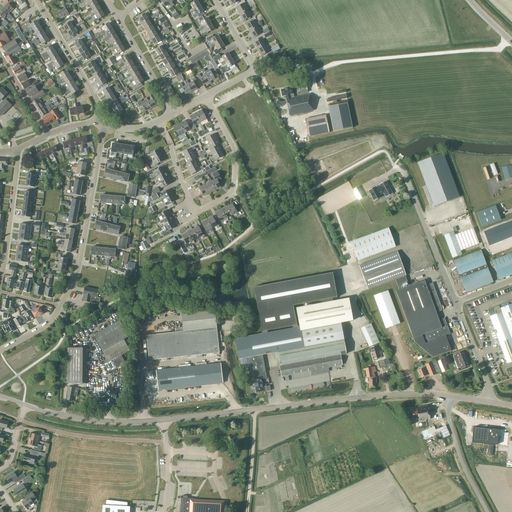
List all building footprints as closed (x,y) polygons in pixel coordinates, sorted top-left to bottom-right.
[(16,0),(19,5),(20,5),(22,9),(27,6),(25,1),(24,0),(16,0)] [(88,3),(93,0),(86,0),(87,1),(80,5),(82,8),(85,6),(89,4),(88,3)] [(91,9),(98,5),(95,0),(93,0),(88,3),(89,4),(91,8),(87,10),(88,12),(92,10),(91,9)] [(194,10),(200,6),(197,0),(190,4),(193,8),(189,10),(190,12),(194,10)] [(8,14),(13,9),(8,3),(3,8),(8,14)] [(239,14),(248,9),(244,3),(235,8),(239,14)] [(95,14),(101,10),(98,5),(91,9),(92,10),(94,13),(90,15),(91,17),(95,15),(95,14)] [(196,14),(193,16),(194,18),(198,15),(197,15),(203,12),(203,11),(200,6),(194,10),(196,14)] [(69,10),(68,7),(65,8),(56,14),(60,20),(69,14),(67,12),(69,10)] [(12,17),(8,14),(3,8),(0,10),(0,15),(3,19),(6,16),(10,19),(12,17)] [(248,9),(239,14),(243,21),(251,16),(248,9)] [(95,14),(95,15),(97,18),(93,20),(94,22),(95,22),(96,23),(99,22),(98,19),(105,16),(101,10),(95,14)] [(148,18),(150,17),(148,14),(150,13),(148,11),(144,13),(145,14),(138,18),(142,23),(148,19),(148,18)] [(151,24),(149,20),(153,18),(152,16),(150,17),(148,18),(148,19),(142,23),(145,28),(151,24)] [(204,27),(211,23),(207,18),(201,22),(203,26),(200,28),(201,30),(204,28),(204,27)] [(73,27),(73,26),(71,23),(74,21),(73,19),(69,21),(70,22),(63,26),(67,31),(73,27)] [(155,30),(154,29),(152,26),(160,21),(159,19),(155,22),(155,21),(151,24),(145,28),(148,34),(155,30)] [(28,33),(31,31),(33,30),(39,26),(36,20),(30,24),(32,27),(23,32),(24,35),(28,33)] [(249,32),(258,27),(254,20),(245,25),(249,32)] [(105,32),(112,28),(109,23),(102,27),(104,30),(94,36),(96,39),(102,35),(106,33),(105,32)] [(204,27),(204,28),(206,31),(203,33),(204,35),(208,33),(207,33),(214,29),(211,23),(204,27)] [(73,27),(67,31),(70,37),(77,33),(76,32),(74,28),(76,27),(78,26),(76,24),(73,26),(73,27)] [(36,35),(43,31),(39,26),(33,30),(36,35)] [(158,35),(157,34),(156,32),(160,30),(158,27),(154,29),(155,30),(148,34),(151,39),(158,35)] [(258,27),(249,32),(253,38),(261,33),(258,27)] [(109,38),(115,34),(112,28),(105,32),(106,33),(108,36),(102,40),(103,42),(109,38)] [(39,40),(46,36),(43,31),(36,35),(39,40)] [(10,41),(5,32),(0,34),(0,47),(5,45),(10,41)] [(158,35),(151,39),(154,45),(161,41),(158,36),(162,34),(161,32),(157,34),(158,35)] [(112,43),(118,39),(115,34),(109,38),(111,42),(107,44),(108,46),(112,44),(112,43)] [(214,45),(221,41),(218,35),(213,38),(212,35),(206,39),(207,41),(211,39),(214,43),(210,46),(211,48),(215,45),(214,45)] [(46,36),(39,40),(37,41),(39,43),(41,42),(42,45),(49,41),(46,36)] [(84,45),(84,44),(81,41),(85,39),(84,37),(80,39),(80,40),(74,44),(77,49),(84,45)] [(257,50),(266,45),(262,38),(254,43),(257,50)] [(115,48),(122,44),(118,39),(112,43),(112,44),(114,47),(110,49),(112,51),(115,49),(115,48)] [(17,44),(14,40),(2,48),(7,56),(20,48),(19,48),(24,45),(21,42),(17,44)] [(214,45),(215,45),(217,49),(213,51),(216,55),(223,50),(222,48),(224,46),(221,41),(214,45)] [(87,51),(87,50),(85,46),(88,44),(87,42),(84,44),(84,45),(77,49),(81,55),(87,51)] [(166,51),(165,50),(163,47),(167,45),(166,43),(162,45),(162,46),(156,50),(159,55),(166,51)] [(115,48),(115,49),(117,52),(114,55),(115,57),(119,54),(118,54),(125,50),(122,44),(115,48)] [(46,55),(48,54),(54,50),(51,45),(45,49),(47,52),(45,53),(46,55)] [(266,45),(257,50),(261,56),(270,51),(266,45)] [(87,51),(81,55),(84,60),(91,56),(88,52),(91,50),(90,48),(87,50),(87,51)] [(169,56),(168,56),(166,52),(170,50),(169,48),(165,50),(166,51),(159,55),(162,60),(169,56)] [(13,58),(22,52),(20,49),(11,54),(6,58),(11,66),(16,63),(13,58)] [(43,57),(44,60),(50,57),(51,59),(57,55),(54,50),(48,54),(46,55),(43,57)] [(172,62),(171,61),(170,59),(174,57),(172,53),(168,56),(169,56),(162,60),(165,66),(172,62)] [(225,62),(231,58),(228,53),(221,57),(224,61),(220,63),(222,65),(225,63),(225,62)] [(49,68),(60,60),(57,55),(51,59),(53,62),(47,65),(49,68)] [(124,64),(131,60),(128,55),(121,59),(123,62),(120,63),(120,64),(118,65),(119,68),(125,65),(124,64)] [(97,66),(96,65),(94,62),(98,60),(96,58),(93,60),(93,61),(87,65),(90,70),(97,66)] [(225,62),(225,63),(227,66),(224,69),(225,71),(229,68),(228,68),(235,64),(231,58),(225,62)] [(175,67),(175,66),(173,63),(176,61),(175,59),(171,61),(172,62),(165,66),(168,71),(175,67)] [(60,60),(49,68),(50,70),(56,67),(57,69),(64,66),(60,60)] [(127,69),(134,65),(131,60),(124,64),(125,65),(127,68),(123,70),(124,72),(128,70),(127,69)] [(29,66),(26,61),(24,62),(12,69),(15,75),(22,71),(20,68),(25,65),(27,67),(29,66)] [(100,72),(99,71),(97,67),(101,65),(100,63),(96,65),(97,66),(90,70),(93,76),(100,72)] [(175,67),(168,71),(172,77),(175,75),(178,73),(176,68),(180,66),(178,64),(175,66),(175,67)] [(130,75),(137,71),(134,65),(127,69),(128,70),(130,74),(126,76),(127,78),(131,76),(130,75)] [(103,77),(103,76),(101,73),(104,71),(103,69),(99,71),(100,72),(93,76),(96,81),(103,77)] [(205,75),(209,82),(215,79),(213,76),(217,73),(215,70),(211,72),(210,69),(205,72),(204,69),(202,70),(203,72),(205,75)] [(29,74),(31,73),(29,70),(24,73),(17,77),(20,83),(27,78),(26,76),(29,74)] [(58,82),(69,75),(66,70),(60,74),(62,76),(56,80),(58,82)] [(134,80),(140,76),(137,71),(130,75),(131,76),(133,79),(129,81),(130,83),(134,81),(134,80)] [(103,77),(96,81),(100,87),(106,83),(104,78),(107,76),(106,74),(103,76),(103,77)] [(205,75),(201,77),(199,74),(197,75),(199,79),(200,78),(203,85),(209,82),(205,75)] [(66,84),(72,80),(69,75),(58,82),(59,85),(65,81),(66,84)] [(134,80),(134,81),(136,84),(132,86),(135,90),(143,86),(141,83),(144,82),(140,76),(134,80)] [(29,87),(30,89),(35,86),(42,82),(39,77),(36,79),(37,80),(33,83),(30,84),(28,80),(21,84),(24,89),(28,87),(29,87)] [(187,85),(191,91),(197,88),(195,85),(197,84),(195,78),(192,80),(193,82),(189,84),(187,80),(185,81),(186,85),(187,85)] [(61,94),(75,85),(72,80),(66,84),(68,87),(60,91),(61,94)] [(187,85),(186,85),(183,87),(181,83),(179,84),(181,88),(182,88),(185,94),(191,91),(187,85)] [(75,85),(61,94),(62,95),(62,94),(63,96),(71,92),(72,94),(79,90),(75,85)] [(30,89),(29,87),(24,90),(29,97),(38,92),(35,86),(30,89)] [(102,91),(105,96),(112,92),(109,87),(102,91)] [(0,115),(1,116),(11,105),(5,99),(3,101),(1,99),(7,93),(2,88),(0,89),(0,115)] [(292,93),(291,88),(280,90),(282,97),(285,96),(286,100),(290,116),(313,111),(309,95),(294,98),(293,93),(292,93)] [(32,102),(45,94),(43,91),(30,99),(32,102)] [(283,161),(289,158),(257,91),(248,95),(250,98),(228,108),(235,122),(239,120),(241,122),(246,120),(258,147),(247,152),(258,175),(265,171),(264,169),(283,160),(283,161)] [(108,101),(115,97),(112,92),(105,96),(108,101)] [(115,97),(108,101),(111,106),(118,102),(121,100),(120,98),(116,100),(115,97)] [(147,102),(151,109),(156,106),(153,99),(148,101),(146,98),(144,99),(145,100),(146,102),(147,102)] [(40,110),(44,107),(39,99),(32,103),(34,106),(38,112),(41,111),(40,110)] [(136,103),(141,112),(144,110),(145,112),(151,109),(147,102),(146,102),(145,100),(141,102),(141,101),(139,102),(138,101),(136,103)] [(118,102),(111,106),(114,111),(121,107),(118,102)] [(328,106),(333,132),(352,128),(347,102),(328,106)] [(75,104),(77,114),(84,113),(83,107),(78,108),(77,104),(75,104)] [(41,111),(38,112),(41,116),(50,111),(49,110),(51,109),(49,105),(45,108),(45,107),(44,107),(40,110),(41,111)] [(47,126),(60,118),(58,114),(54,109),(50,112),(51,113),(42,118),(47,126)] [(195,113),(200,122),(201,122),(202,125),(208,122),(206,119),(201,109),(195,113)] [(195,125),(200,122),(195,113),(189,116),(192,122),(190,123),(193,130),(196,128),(195,125)] [(309,137),(329,132),(325,115),(305,119),(309,137)] [(193,130),(190,123),(187,124),(185,120),(179,123),(184,133),(190,130),(191,131),(193,130)] [(184,133),(179,123),(173,127),(180,139),(186,136),(184,133)] [(208,143),(217,139),(214,134),(205,138),(206,138),(202,140),(204,142),(207,140),(208,143)] [(81,149),(83,148),(80,138),(74,140),(76,146),(80,145),(81,149)] [(218,145),(220,144),(217,139),(208,143),(211,148),(211,149),(218,145)] [(69,152),(71,151),(69,141),(63,143),(64,149),(68,148),(69,152)] [(221,150),(218,145),(211,149),(211,148),(209,149),(212,155),(221,150)] [(55,146),(49,148),(54,158),(56,157),(54,153),(58,151),(55,146)] [(185,158),(194,153),(192,150),(195,149),(194,146),(191,148),(182,152),(185,158)] [(52,158),(54,158),(49,148),(44,151),(47,156),(51,155),(52,158)] [(155,158),(162,154),(159,148),(159,149),(158,148),(157,148),(156,149),(155,150),(156,150),(149,154),(150,156),(153,155),(155,158)] [(221,150),(212,155),(214,158),(211,159),(212,162),(215,160),(224,155),(221,150)] [(43,158),(47,156),(44,151),(39,153),(43,163),(44,162),(43,158)] [(41,164),(43,163),(39,153),(33,156),(36,161),(39,160),(41,164)] [(195,159),(196,158),(194,153),(185,158),(188,163),(195,159)] [(434,206),(459,197),(443,153),(418,162),(434,206)] [(162,154),(155,158),(156,162),(153,163),(155,165),(165,160),(162,154)] [(197,165),(195,159),(188,163),(186,164),(189,169),(197,165)] [(72,167),(85,169),(87,163),(81,162),(81,161),(79,161),(79,162),(78,162),(78,166),(72,165),(72,167)] [(197,165),(189,169),(191,174),(200,170),(203,168),(202,166),(199,167),(197,165)] [(158,176),(166,172),(163,166),(156,170),(155,168),(146,173),(148,176),(153,173),(153,174),(156,172),(158,176)] [(85,169),(72,167),(71,169),(77,170),(76,174),(77,174),(76,175),(79,176),(79,175),(84,176),(85,169)] [(123,171),(123,170),(121,170),(120,173),(117,172),(116,179),(121,181),(124,171),(123,171)] [(210,181),(215,190),(221,187),(218,181),(222,179),(217,171),(212,174),(215,179),(211,181),(210,181)] [(161,181),(169,177),(166,172),(158,176),(155,177),(156,179),(159,178),(161,181)] [(490,193),(488,189),(487,189),(486,185),(482,175),(464,182),(473,206),(491,198),(489,194),(490,193)] [(169,177),(161,181),(163,185),(160,186),(161,188),(172,183),(169,177)] [(210,181),(211,181),(210,178),(208,179),(209,182),(205,184),(209,193),(215,190),(210,181)] [(74,187),(81,188),(82,181),(75,180),(74,187)] [(380,197),(379,195),(383,192),(385,195),(391,192),(386,182),(379,185),(380,187),(379,188),(378,187),(375,189),(375,187),(369,191),(374,200),(380,197)] [(136,191),(138,192),(144,193),(144,190),(139,189),(139,186),(129,184),(128,190),(136,191)] [(209,193),(205,184),(200,187),(199,184),(197,185),(198,188),(199,187),(204,196),(209,193)] [(359,200),(365,197),(359,186),(353,189),(359,200)] [(81,188),(74,187),(73,194),(80,195),(81,188)] [(166,198),(173,194),(171,189),(160,194),(161,196),(164,195),(166,198)] [(173,194),(166,198),(167,202),(164,203),(166,205),(176,200),(173,194)] [(226,207),(231,215),(235,213),(237,216),(239,215),(238,212),(237,212),(232,204),(226,207)] [(149,208),(151,214),(157,211),(154,205),(149,208)] [(494,206),(476,213),(481,227),(500,220),(494,206)] [(227,218),(231,215),(226,207),(221,210),(226,218),(225,219),(226,222),(228,220),(227,218)] [(163,219),(171,215),(168,210),(157,215),(158,217),(161,216),(163,219)] [(220,221),(225,219),(226,218),(221,210),(215,213),(220,221)] [(166,225),(174,221),(171,215),(163,219),(160,221),(161,223),(164,221),(166,225)] [(207,219),(211,228),(216,226),(217,229),(219,227),(218,225),(217,225),(212,216),(207,219)] [(104,220),(105,217),(103,217),(102,218),(101,218),(100,222),(96,221),(95,228),(100,230),(103,220),(104,221),(104,220)] [(208,230),(211,228),(207,219),(201,222),(206,231),(207,234),(210,232),(208,230)] [(511,236),(511,220),(484,231),(489,245),(511,236)] [(166,225),(164,226),(165,229),(165,230),(165,231),(161,233),(164,237),(171,233),(169,230),(177,226),(174,221),(166,225)] [(30,233),(31,225),(20,224),(19,231),(30,233)] [(193,229),(197,238),(202,236),(203,238),(205,237),(204,234),(203,235),(198,226),(193,229)] [(357,261),(395,247),(388,228),(351,242),(357,261)] [(455,235),(453,232),(444,235),(452,258),(462,254),(460,250),(479,244),(473,228),(455,235)] [(193,240),(197,238),(193,229),(187,232),(192,241),(191,241),(192,244),(194,243),(193,240)] [(30,233),(19,231),(18,239),(29,240),(30,233)] [(72,241),(74,235),(66,234),(60,232),(59,236),(66,237),(65,239),(72,241)] [(187,249),(192,244),(191,241),(192,241),(187,232),(181,235),(186,244),(185,244),(187,249)] [(144,251),(149,248),(145,241),(140,243),(144,251)] [(70,252),(71,246),(58,244),(57,247),(64,248),(63,251),(70,252)] [(27,254),(28,247),(18,245),(16,253),(27,254)] [(106,262),(109,262),(109,259),(111,259),(111,257),(114,257),(115,250),(109,249),(108,256),(108,259),(107,259),(106,262)] [(462,273),(486,264),(481,250),(454,260),(459,275),(462,273)] [(395,279),(405,276),(406,275),(397,251),(359,265),(368,289),(395,279)] [(499,279),(511,274),(511,252),(492,261),(499,279)] [(27,254),(16,253),(15,260),(26,262),(27,254)] [(466,292),(493,282),(486,264),(462,273),(464,277),(460,278),(466,292)] [(13,283),(12,288),(16,289),(22,291),(24,280),(25,280),(26,273),(27,270),(23,269),(21,279),(21,282),(18,281),(17,284),(13,283)] [(12,288),(13,283),(16,271),(12,270),(11,276),(11,279),(8,279),(6,287),(12,288)] [(293,306),(337,297),(332,273),(253,287),(262,332),(297,325),(293,306)] [(405,276),(395,279),(399,290),(396,291),(413,338),(414,342),(433,358),(443,354),(447,352),(451,351),(446,336),(450,334),(444,318),(439,320),(436,312),(441,311),(442,309),(432,283),(426,285),(424,280),(409,286),(405,276)] [(43,291),(44,285),(35,283),(34,289),(35,289),(34,294),(41,295),(42,291),(43,291)] [(53,294),(54,288),(46,286),(44,291),(45,291),(44,296),(51,298),(52,294),(53,294)] [(99,304),(100,298),(98,298),(99,290),(84,287),(83,294),(85,294),(84,301),(99,304)] [(386,329),(400,323),(388,290),(373,296),(386,329)] [(267,390),(266,386),(266,384),(262,385),(261,379),(265,379),(264,376),(266,376),(265,372),(262,354),(274,352),(275,359),(279,358),(280,366),(279,366),(281,376),(311,370),(311,374),(329,371),(328,367),(342,364),(340,354),(346,353),(341,323),(353,320),(349,298),(296,308),(299,327),(235,339),(238,359),(246,358),(249,375),(253,374),(253,378),(254,384),(255,387),(256,392),(263,391),(267,390)] [(12,307),(13,302),(9,301),(3,300),(2,308),(8,309),(8,307),(12,307)] [(507,363),(511,361),(511,303),(504,306),(503,304),(487,310),(490,316),(507,363)] [(18,309),(19,311),(20,310),(21,312),(21,313),(22,314),(23,316),(23,317),(26,323),(31,320),(30,320),(33,319),(30,313),(28,313),(27,311),(25,312),(24,310),(22,307),(18,309)] [(37,309),(36,307),(31,309),(32,312),(35,317),(39,315),(40,315),(42,315),(42,313),(39,308),(37,309)] [(149,360),(219,352),(219,347),(218,343),(216,327),(217,327),(215,310),(181,314),(183,327),(175,328),(175,332),(146,335),(149,360)] [(18,328),(23,325),(22,324),(25,322),(21,315),(18,311),(17,312),(18,313),(18,314),(19,316),(13,320),(18,328)] [(10,332),(14,330),(12,326),(13,325),(9,318),(0,324),(2,327),(2,328),(5,333),(9,331),(10,332)] [(125,363),(122,357),(121,355),(129,350),(123,339),(128,336),(120,321),(93,335),(108,362),(112,360),(116,368),(125,363)] [(369,347),(379,342),(371,323),(360,328),(369,347)] [(377,345),(370,347),(371,348),(368,349),(369,352),(372,352),(374,359),(382,357),(381,354),(382,353),(381,351),(380,351),(377,345)] [(86,384),(87,348),(66,348),(66,383),(86,384)] [(462,356),(461,352),(453,356),(458,368),(461,367),(461,368),(468,365),(465,355),(462,356)] [(440,373),(435,360),(425,364),(422,366),(423,368),(417,370),(419,375),(419,374),(421,378),(426,375),(424,371),(427,370),(430,377),(440,373)] [(206,365),(206,362),(195,363),(196,366),(191,367),(190,364),(178,365),(178,368),(156,370),(158,390),(223,383),(221,363),(206,365)] [(374,377),(374,375),(373,372),(375,371),(374,366),(370,367),(363,369),(365,377),(367,377),(368,381),(369,381),(369,388),(375,388),(375,383),(376,383),(376,377),(374,377)] [(77,397),(78,388),(68,386),(67,395),(68,396),(67,400),(72,401),(73,397),(74,396),(77,397)] [(414,421),(430,419),(428,405),(416,407),(416,408),(409,409),(411,421),(414,420),(414,421)] [(436,430),(434,426),(421,432),(425,440),(441,432),(443,438),(450,435),(445,426),(436,430)] [(473,427),(472,442),(497,445),(498,429),(473,427)] [(498,429),(497,445),(507,446),(509,430),(498,429)] [(29,439),(38,441),(40,435),(30,433),(29,439)] [(37,445),(38,441),(29,439),(27,444),(34,446),(33,449),(40,451),(41,446),(37,445)] [(37,461),(39,452),(31,450),(30,455),(25,453),(23,461),(34,463),(34,460),(37,461)] [(17,477),(14,472),(5,477),(9,483),(16,479),(17,481),(25,477),(23,474),(17,477)] [(25,484),(33,479),(30,475),(22,480),(25,484)] [(18,496),(27,490),(22,484),(14,490),(18,496)] [(26,508),(33,503),(37,500),(32,492),(25,496),(27,499),(22,502),(26,508)] [(187,498),(187,496),(182,496),(181,496),(180,511),(225,511),(226,511),(222,511),(222,502),(195,501),(195,499),(187,498)] [(128,511),(129,508),(127,507),(127,502),(106,500),(105,506),(104,506),(103,511),(128,511)]
